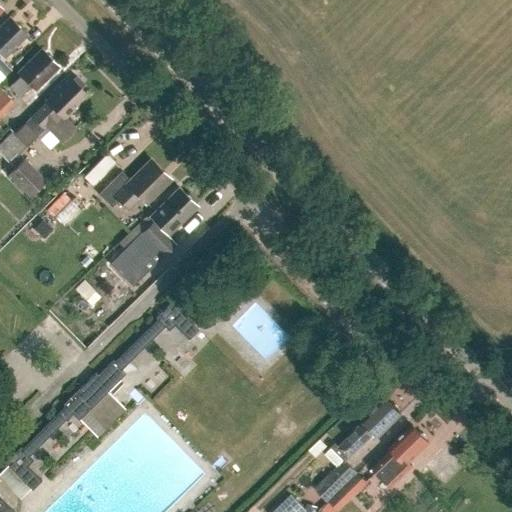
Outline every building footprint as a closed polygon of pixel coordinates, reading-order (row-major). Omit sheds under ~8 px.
[(0,55),(3,58),(27,35),(9,17),(0,25),(0,55)] [(58,67),(42,49),(19,70),(22,73),(10,84),(20,94),(31,84),(35,88),(58,67)] [(76,129),(66,119),(78,107),(76,105),(86,95),(70,78),(13,134),(11,131),(2,140),(0,141),(0,153),(7,161),(15,153),(17,155),(36,136),(49,150),(59,140),(62,143),(76,129)] [(0,115),(13,102),(0,88),(0,115)] [(24,158),(7,175),(29,197),(46,180),(24,158)] [(170,179),(150,159),(130,180),(121,172),(99,194),(113,208),(119,201),(129,210),(140,199),(145,203),(170,179)] [(100,186),(110,176),(101,167),(91,177),(100,186)] [(167,234),(196,205),(178,187),(149,216),(153,220),(150,223),(128,245),(124,249),(112,261),(129,278),(158,249),(162,254),(175,242),(167,234)] [(91,305),(100,296),(89,285),(80,295),(91,305)] [(7,465),(0,472),(0,479),(19,499),(30,487),(31,489),(41,479),(27,465),(33,459),(29,455),(71,413),(78,419),(125,372),(121,369),(163,326),(168,331),(173,325),(188,339),(197,329),(170,303),(155,317),(157,319),(115,361),(113,360),(98,375),(95,372),(62,404),(64,406),(22,448),(20,446),(4,462),(7,465)] [(378,436),(401,414),(399,412),(399,409),(395,405),(392,405),(384,397),(361,419),(363,422),(338,447),(334,443),(326,451),(326,455),(334,464),(338,464),(313,488),(326,500),(341,486),(355,472),(344,461),(374,432),(378,436)] [(408,462),(429,442),(412,425),(389,447),(391,449),(372,468),(390,487),(412,466),(408,462)] [(367,483),(357,473),(327,501),(337,511),(367,483)] [(291,494),(272,511),(305,511),(307,510),(291,494)] [(0,511),(14,511),(0,497),(0,511)]
